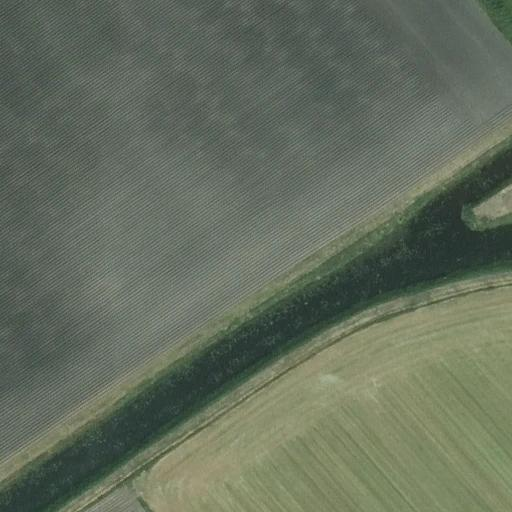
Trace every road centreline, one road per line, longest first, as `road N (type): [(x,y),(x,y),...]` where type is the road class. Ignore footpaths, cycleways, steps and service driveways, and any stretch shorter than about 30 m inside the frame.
road 1 (track): [(0,475),(511,123)]
road 2 (track): [(63,511),(281,363),(368,317),(511,276)]
